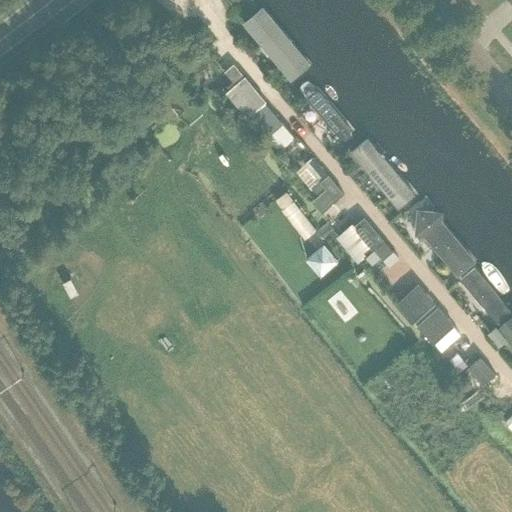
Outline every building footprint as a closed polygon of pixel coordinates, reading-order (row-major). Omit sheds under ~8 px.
[(255,10),(237,26),(290,86),(308,71),(255,10)] [(204,57),(192,64),(197,72),(209,65),(204,57)] [(290,86),(342,147),(360,131),(308,71),(290,86)] [(265,101),(245,76),(227,91),(247,116),(265,101)] [(267,104),(255,114),(262,123),(270,133),(283,122),(267,104)] [(342,147),(395,207),(413,191),(360,131),(342,147)] [(317,177),(316,179),(325,190),(313,199),(323,211),(344,193),(323,167),(313,156),(305,163),(317,177)] [(286,191),(275,199),(283,208),(293,200),(286,191)] [(395,207),(447,267),(465,251),(413,191),(395,207)] [(393,251),(365,217),(354,226),(363,237),(355,244),(364,255),(374,247),(384,258),(393,251)] [(324,245),(307,262),(323,279),(340,262),(324,245)] [(447,267),(500,328),(511,316),(511,305),(465,251),(447,267)] [(412,321),(435,302),(419,283),(396,302),(412,321)] [(426,317),(442,335),(453,325),(438,307),(426,317)] [(511,320),(502,329),(511,339),(511,320)] [(496,327),(486,335),(498,348),(507,340),(496,327)] [(456,352),(448,359),(457,370),(465,363),(456,352)] [(495,374),(481,356),(469,366),(483,383),(495,374)] [(391,370),(382,377),(387,385),(397,378),(391,370)]
